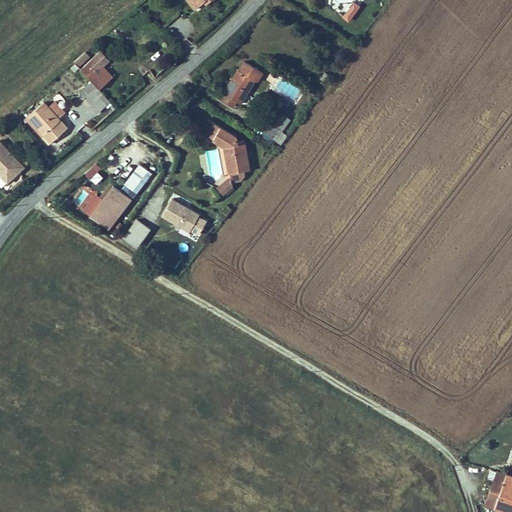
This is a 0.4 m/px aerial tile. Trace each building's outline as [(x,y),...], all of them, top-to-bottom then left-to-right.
[(185,0),(195,11),(207,0),(209,0),(212,3),(215,0),(185,0)] [(346,25),(354,16),(348,12),(341,20),(346,25)] [(74,61),(78,66),(89,58),(85,53),(74,61)] [(79,73),(91,87),(98,93),(110,81),(100,70),(107,63),(98,54),(79,73)] [(237,75),(235,73),(220,94),(223,96),(219,103),(229,109),(233,104),(239,107),(240,106),(254,85),(256,86),(262,77),(243,65),(237,75)] [(98,93),(91,87),(79,98),(97,116),(109,105),(98,93)] [(47,110),(41,104),(26,116),(44,137),(41,141),(48,149),(68,132),(58,121),(64,116),(53,104),(47,110)] [(275,145),(288,126),(279,119),(270,131),(263,127),(259,135),(275,145)] [(224,150),(228,179),(229,183),(230,183),(230,187),(231,192),(239,186),(244,181),(243,177),(247,176),(244,145),(236,146),(235,141),(207,123),(200,134),(224,150)] [(24,167),(0,141),(0,174),(8,182),(24,167)] [(84,172),(94,184),(105,174),(94,163),(84,172)] [(108,229),(151,172),(140,164),(120,190),(114,185),(90,215),(108,229)] [(231,192),(230,187),(215,193),(220,200),(231,192)] [(172,199),(162,215),(190,231),(199,214),(172,199)] [(223,225),(231,215),(226,212),(219,221),(223,225)] [(136,250),(148,233),(134,223),(122,241),(136,250)] [(501,477),(489,473),(487,479),(493,482),(484,507),(497,511),(511,511),(511,479),(506,477),(504,478),(502,478),(501,477)]
